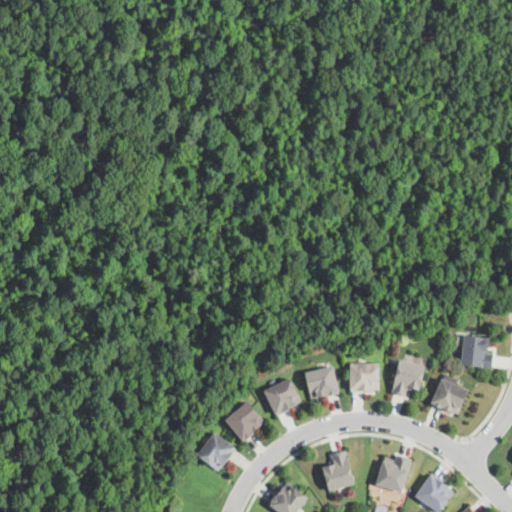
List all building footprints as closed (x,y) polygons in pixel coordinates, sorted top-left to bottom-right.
[(489,349),(485,348),(485,352),(494,353),(492,368),(461,364),(465,333),(490,336),(489,349)] [(421,389),(409,386),(406,396),(392,393),(400,358),(427,365),(421,389)] [(351,390),(351,362),(380,362),(380,389),(351,390)] [(312,398),(306,371),(334,365),(340,390),(337,391),(338,392),(312,398)] [(277,416),(264,390),(291,376),(303,400),(289,407),(290,409),(277,416)] [(470,388),(459,413),(446,407),(445,409),(431,404),(442,377),(470,388)] [(242,438),(226,418),(238,409),(250,400),(265,420),(242,438)] [(219,470),(197,454),(214,431),(237,447),(219,470)] [(329,489),(323,465),(335,462),(333,453),(347,449),(355,482),(329,489)] [(412,457),(402,491),(376,483),(384,459),(396,462),(398,453),(412,457)] [(454,490),(440,511),(416,495),(432,472),(450,485),(449,487),(454,490)] [(294,484),(309,496),(297,511),(280,511),(270,504),(272,501),(271,501),(276,494),(277,495),(285,485),(290,489),(294,484)]
